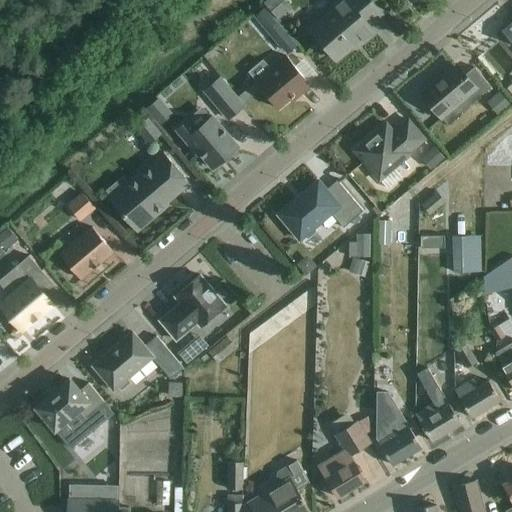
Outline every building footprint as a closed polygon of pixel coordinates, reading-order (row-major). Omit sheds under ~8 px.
[(278,0),(269,0),(265,4),(276,16),(285,8),(278,0)] [(314,32),(324,44),(337,59),(360,40),(362,43),(374,32),(369,25),(382,14),(370,0),(342,0),(333,8),(337,13),(314,32)] [(511,17),(511,18),(511,22),(502,31),(511,42),(511,17)] [(297,46),(285,32),(274,41),(279,47),(280,46),(287,55),(297,46)] [(255,82),(278,109),(298,92),(300,95),(311,85),(287,56),(255,82)] [(457,64),(421,94),(442,118),(476,89),(482,95),(491,87),(474,67),(465,75),(457,64)] [(220,78),(205,91),(228,119),(243,106),(220,78)] [(255,82),(237,93),(243,104),(262,93),(255,82)] [(498,116),(511,107),(500,92),(487,102),(498,116)] [(160,97),(146,108),(160,125),(173,114),(160,97)] [(177,130),(185,140),(197,155),(200,153),(213,168),(238,147),(213,117),(196,131),(188,122),(190,120),(189,119),(177,130)] [(149,118),(136,128),(150,145),(162,134),(149,118)] [(380,180),(395,167),(411,153),(410,152),(424,138),(409,120),(397,130),(399,132),(396,135),(387,123),(355,150),(380,180)] [(435,147),(423,157),(430,166),(443,157),(435,147)] [(190,183),(177,168),(164,152),(109,199),(137,232),(157,215),(155,213),(190,183)] [(293,202),(279,214),(300,239),(304,236),(309,239),(316,232),(315,227),(331,213),(344,228),(364,211),(338,180),(326,190),(318,181),(304,193),(304,198),(298,203),(293,202)] [(431,215),(446,201),(437,191),(421,205),(431,215)] [(83,192),(68,205),(81,221),(96,209),(83,192)] [(380,221),(379,244),(391,245),(392,222),(380,221)] [(8,227),(0,234),(0,241),(7,250),(19,240),(8,227)] [(60,254),(81,279),(113,252),(93,227),(60,254)] [(370,257),(371,234),(357,234),(357,241),(349,241),(349,256),(370,257)] [(421,236),(421,246),(431,246),(431,236),(421,236)] [(471,236),(453,237),(454,272),(473,272),(471,236)] [(1,305),(9,314),(22,329),(52,304),(36,284),(46,276),(29,256),(0,279),(0,284),(11,297),(1,305)] [(354,257),(348,273),(363,278),(369,262),(354,257)] [(486,293),(500,290),(500,265),(484,276),(486,293)] [(201,327),(226,306),(200,275),(175,296),(181,303),(160,320),(176,340),(197,323),(201,327)] [(498,325),(490,330),(497,341),(505,336),(498,325)] [(93,365),(114,390),(117,388),(122,390),(130,383),(129,378),(152,358),(170,379),(183,368),(157,336),(144,346),(132,332),(93,365)] [(228,336),(209,352),(217,362),(236,346),(228,336)] [(511,343),(495,353),(503,366),(502,367),(506,373),(511,384),(511,343)] [(479,361),(468,344),(457,351),(467,368),(479,361)] [(183,350),(178,354),(187,365),(196,358),(187,347),(183,350)] [(435,403),(416,415),(422,424),(432,441),(461,424),(451,406),(449,404),(438,386),(428,369),(418,376),(428,392),(435,403)] [(70,379),(36,407),(55,430),(56,429),(71,448),(113,414),(103,402),(104,401),(88,383),(79,390),(70,379)] [(455,390),(461,400),(471,417),(501,400),(489,381),(479,387),(474,379),(455,390)] [(182,383),(169,383),(169,397),(182,397),(182,383)] [(377,393),(376,438),(382,448),(392,465),(422,447),(411,430),(399,409),(389,393),(377,393)] [(368,416),(358,422),(336,435),(345,450),(319,466),(338,498),(366,481),(354,461),(353,461),(350,455),(371,442),(366,434),(372,430),(368,416)] [(310,482),(298,461),(279,472),(277,477),(280,484),(249,502),(255,511),(254,511),(310,511),(297,490),(310,482)] [(243,462),(229,462),(229,489),(242,489),(243,462)] [(511,511),(511,478),(503,483),(511,499),(511,507),(505,511),(511,511)] [(484,511),(481,500),(476,481),(455,487),(461,511),(484,511)] [(180,511),(181,486),(172,486),(172,511),(180,511)] [(243,511),(243,495),(228,494),(227,511),(243,511)] [(69,495),(68,511),(118,511),(119,496),(69,495)]
